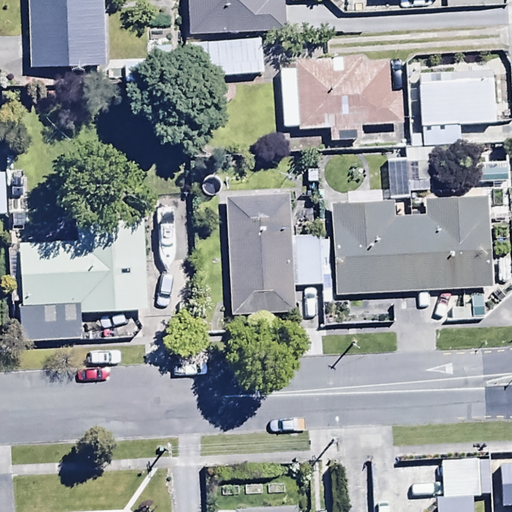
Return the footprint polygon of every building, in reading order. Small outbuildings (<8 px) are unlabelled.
[(26,0),(29,65),(102,62),(99,0),(26,0)] [(185,0),(186,31),(285,28),(283,0),(185,0)] [(259,36),(183,40),(186,74),(261,69),(259,36)] [(278,66),(280,123),(297,123),(298,127),(328,126),(328,137),(359,136),(359,122),(402,120),(401,87),(389,87),(388,57),(358,59),(358,55),(295,57),(295,66),(278,66)] [(418,79),(421,144),(460,142),(459,122),(494,120),(492,75),(418,79)] [(7,139),(9,226),(27,225),(26,200),(32,200),(30,138),(7,139)] [(404,156),(384,157),(386,197),(408,196),(408,191),(428,190),(428,178),(439,178),(437,146),(403,148),(404,156)] [(224,194),(230,313),(292,310),(291,285),(322,283),(319,232),(290,233),(288,191),(224,194)] [(394,200),(328,201),(333,295),(489,288),(488,195),(423,196),(424,214),(395,215),(394,200)] [(18,240),(20,307),(17,307),(18,339),(79,336),(78,310),(147,307),(143,219),(150,219),(149,200),(59,203),(60,238),(18,240)] [(433,511),(471,511),(470,458),(441,458),(442,496),(434,496),(433,511)] [(294,511),(294,501),(233,504),(233,507),(214,508),(213,511),(294,511)]
